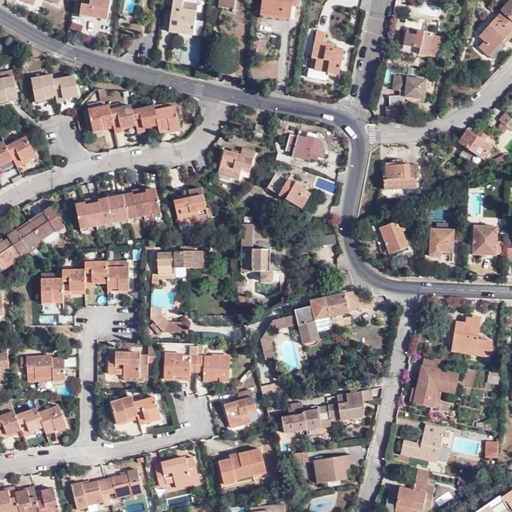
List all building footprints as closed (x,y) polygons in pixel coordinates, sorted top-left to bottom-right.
[(107,20),(109,0),(107,0),(82,0),(80,16),(107,20)] [(183,9),(184,2),(183,0),(174,0),(171,33),(179,33),(179,32),(202,36),(204,21),(196,20),(197,11),(183,9)] [(220,0),(220,8),(234,9),(235,0),(220,0)] [(296,0),(262,0),(261,14),(290,18),(292,1),(296,2),(296,0)] [(511,0),(509,0),(499,12),(500,13),(511,23),(511,0)] [(198,4),(184,2),(183,9),(197,11),(198,4)] [(507,42),(511,36),(511,23),(500,13),(479,37),(484,42),(478,48),(488,58),(504,39),(507,42)] [(73,21),(70,28),(80,32),(83,25),(73,21)] [(434,34),(408,29),(407,34),(404,33),(401,50),(435,56),(437,50),(438,50),(440,36),(433,35),(434,34)] [(328,72),(327,74),(339,77),(344,50),(334,47),(334,44),(324,42),(326,33),(317,31),(312,57),(317,58),(315,69),(328,72)] [(326,79),(327,74),(328,72),(315,69),(310,68),(308,75),(326,79)] [(203,69),(202,77),(209,79),(211,71),(203,69)] [(14,71),(5,73),(6,79),(0,80),(0,102),(9,101),(8,98),(18,96),(14,71)] [(212,71),(210,79),(217,80),(219,72),(212,71)] [(400,87),(400,91),(405,91),(404,97),(406,98),(410,101),(414,102),(419,102),(423,101),(426,99),(425,96),(426,79),(394,75),(393,87),(400,87)] [(57,94),(57,98),(58,102),(64,101),(64,97),(68,96),(69,98),(78,96),(75,77),(54,80),(53,76),(33,80),(37,101),(48,100),(47,96),(57,94)] [(102,99),(109,98),(107,91),(100,93),(102,99)] [(156,112),(176,107),(175,102),(154,106),(156,112)] [(182,128),(176,107),(156,112),(154,106),(144,109),(134,112),(133,108),(133,106),(123,108),(112,111),(111,106),(100,108),(90,110),(95,132),(104,129),(104,127),(115,124),(116,127),(117,132),(123,131),(122,127),(126,126),(126,128),(137,125),(139,133),(146,131),(145,126),(149,125),(149,128),(160,125),(161,131),(171,128),(172,131),(182,128)] [(387,107),(388,120),(403,120),(403,106),(387,107)] [(511,130),(511,120),(505,113),(498,120),(510,132),(511,130)] [(264,125),(256,123),(253,134),(261,136),(264,125)] [(466,130),(457,142),(482,160),(491,148),(466,130)] [(320,139),(306,135),(305,137),(289,133),(285,148),(292,150),(291,153),(309,158),(310,157),(316,158),(317,156),(322,157),(325,148),(324,144),(322,141),(320,139)] [(0,144),(0,168),(1,168),(0,166),(0,163),(4,161),(5,163),(13,159),(17,166),(23,163),(22,160),(26,157),(27,159),(36,155),(27,137),(7,146),(5,142),(0,144)] [(231,173),(230,177),(238,179),(241,167),(249,169),(254,151),(239,148),(238,155),(223,151),(218,170),(231,173)] [(505,156),(496,160),(499,166),(507,162),(505,156)] [(409,163),(387,164),(387,179),(385,179),(385,189),(417,188),(416,177),(419,177),(418,164),(409,164),(409,163)] [(304,195),(307,190),(308,189),(297,182),(296,184),(276,173),(268,188),(303,208),(308,198),(304,195)] [(209,217),(207,206),(202,185),(189,188),(190,192),(174,196),(179,219),(193,216),(193,220),(209,217)] [(161,212),(156,187),(146,189),(145,186),(133,188),(134,191),(124,193),(123,190),(117,191),(118,194),(98,198),(97,195),(85,198),(85,201),(76,202),(81,228),(161,212)] [(253,210),(268,213),(269,203),(255,200),(253,210)] [(56,230),(57,231),(66,226),(51,204),(42,209),(44,212),(17,230),(16,228),(7,233),(9,236),(0,241),(0,269),(2,269),(3,270),(23,257),(22,255),(29,250),(30,252),(45,242),(43,239),(56,230)] [(395,243),(398,250),(408,246),(402,230),(407,228),(406,225),(403,226),(400,220),(379,228),(385,247),(395,243)] [(242,223),(241,271),(261,271),(261,280),(263,282),(270,282),(272,281),(273,272),(270,271),(271,249),(253,249),(253,238),(275,239),(275,223),(242,223)] [(506,253),(507,241),(497,240),(498,227),(474,226),(473,263),(477,263),(477,257),(482,257),(482,255),(497,255),(497,253),(506,253)] [(454,229),(431,228),(430,254),(432,258),(439,258),(442,255),(449,255),(449,262),(452,262),(454,229)] [(59,235),(57,231),(56,230),(43,239),(45,242),(46,244),(59,235)] [(388,254),(398,250),(395,243),(385,247),(388,254)] [(157,272),(173,273),(173,267),(202,268),(203,252),(196,252),(196,246),(179,246),(179,251),(157,251),(156,272),(157,272)] [(108,265),(108,260),(85,260),(85,268),(62,268),(62,277),(42,277),(42,303),(54,303),(54,300),(64,299),(64,292),(69,292),(69,289),(87,289),(87,285),(92,285),(92,283),(107,283),(108,288),(119,288),(119,291),(130,290),(130,265),(108,265)] [(337,286),(344,285),(352,283),(349,272),(334,276),(337,286)] [(247,321),(255,317),(254,313),(251,314),(242,285),(245,285),(245,278),(234,278),(247,321)] [(347,293),(346,293),(325,297),(330,316),(350,312),(350,310),(360,308),(360,310),(376,306),(374,298),(365,299),(364,293),(356,292),(347,293)] [(330,316),(325,297),(312,300),(313,306),(316,319),(330,316)] [(158,312),(159,305),(148,304),(148,315),(151,319),(156,315),(163,323),(170,324),(169,321),(166,320),(158,312)] [(316,319),(313,306),(296,309),(296,314),(299,324),(302,341),(303,344),(306,345),(310,345),(314,345),(316,343),(314,332),(318,331),(319,331),(316,319)] [(299,324),(296,314),(278,318),(262,342),(266,362),(276,360),(272,343),(282,328),(299,324)] [(178,321),(169,321),(170,324),(163,323),(156,315),(151,319),(147,322),(152,328),(155,325),(160,330),(177,332),(178,321)] [(333,328),(330,316),(316,319),(319,331),(333,328)] [(478,343),(478,340),(481,317),(473,316),(473,318),(467,317),(466,323),(457,321),(453,351),(490,357),(492,345),(478,343)] [(7,345),(0,346),(0,378),(4,378),(2,368),(2,365),(9,364),(7,345)] [(147,377),(148,361),(148,354),(141,354),(140,351),(115,350),(115,357),(108,357),(107,374),(123,374),(122,377),(147,377)] [(219,377),(219,381),(229,382),(230,355),(211,354),(211,355),(183,354),(183,352),(164,351),(163,379),(173,379),(173,375),(189,376),(189,371),(202,372),(202,377),(219,377)] [(52,354),(21,355),(21,364),(28,364),(29,380),(53,378),(56,380),(60,380),(63,379),(66,377),(65,355),(52,356),(52,354)] [(440,358),(425,355),(423,364),(438,368),(440,358)] [(77,365),(76,356),(66,357),(67,366),(77,365)] [(438,368),(423,364),(418,387),(415,402),(433,406),(437,388),(440,389),(456,392),(460,373),(438,368)] [(289,380),(280,382),(282,391),(290,389),(289,380)] [(280,382),(262,386),(263,393),(265,398),(283,395),(282,391),(280,382)] [(362,387),(363,391),(364,400),(374,399),(372,386),(362,387)] [(251,388),(237,392),(238,396),(229,398),(230,402),(223,404),(230,428),(251,423),(248,412),(257,411),(251,388)] [(339,403),(329,404),(330,411),(331,416),(331,419),(341,417),(341,419),(364,416),(365,409),(364,400),(363,391),(338,394),(339,403)] [(132,395),(110,400),(116,424),(128,421),(127,417),(137,415),(140,424),(146,423),(145,421),(160,416),(155,395),(134,401),(132,395)] [(329,404),(327,396),(314,398),(315,405),(302,407),(302,402),(289,404),(293,430),(328,425),(327,417),(326,412),(330,411),(329,404)] [(279,397),(265,401),(268,411),(270,418),(284,414),(279,397)] [(16,413),(11,402),(0,404),(0,407),(0,408),(2,413),(0,413),(0,435),(2,440),(9,437),(8,434),(22,429),(24,437),(31,434),(30,431),(43,426),(45,432),(55,428),(56,430),(67,426),(59,403),(38,411),(36,406),(16,413)] [(437,461),(444,428),(427,424),(422,444),(405,441),(402,453),(437,461)] [(495,451),(496,438),(487,437),(486,450),(495,451)] [(260,449),(238,454),(239,458),(231,460),(230,458),(218,462),(225,489),(254,481),(253,476),(266,472),(260,449)] [(312,461),(310,451),(297,454),(299,464),(312,461)] [(348,479),(346,469),(346,463),(350,463),(353,462),(352,455),(316,460),(319,482),(348,479)] [(154,464),(158,485),(174,481),(175,488),(199,482),(193,457),(185,459),(185,456),(160,462),(154,464)] [(431,470),(417,467),(414,482),(415,482),(428,485),(431,470)] [(136,468),(126,471),(126,472),(82,483),(81,481),(71,483),(76,509),(87,507),(86,505),(103,501),(101,496),(114,493),(115,498),(132,495),(132,496),(143,494),(136,468)] [(470,485),(471,478),(459,475),(458,483),(470,485)] [(428,485),(415,482),(413,490),(395,486),(393,499),(397,500),(394,511),(413,511),(414,508),(424,510),(424,506),(431,507),(435,486),(428,485)] [(14,488),(0,491),(0,511),(18,511),(20,511),(19,511),(37,511),(39,511),(56,511),(59,511),(53,487),(34,491),(33,487),(15,491),(14,488)]
